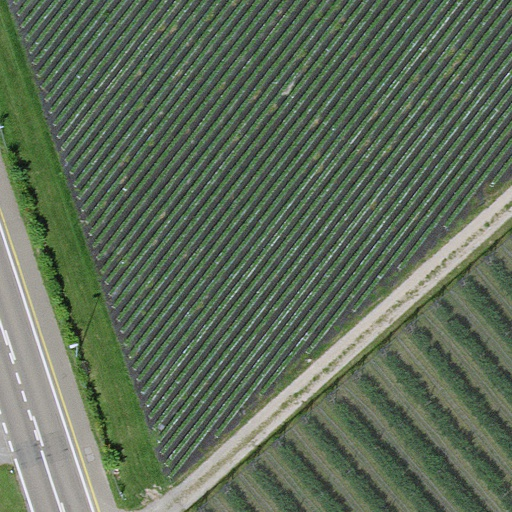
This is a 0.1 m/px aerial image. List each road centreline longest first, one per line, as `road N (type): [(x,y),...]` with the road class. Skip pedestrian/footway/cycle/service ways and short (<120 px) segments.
road 1 (track): [(511,199),(167,511)]
road 2 (secondary): [(0,318),(62,511)]
